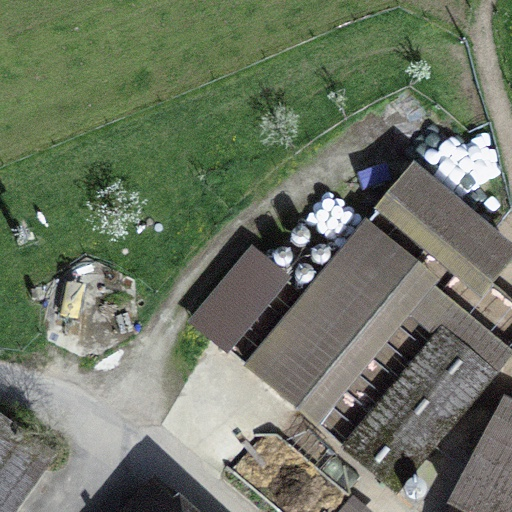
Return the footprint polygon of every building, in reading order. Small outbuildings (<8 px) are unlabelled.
[(411,174),(248,368),(397,492),(511,354),(511,302),(490,284),(511,258),(411,174)] [(281,276),(254,254),(195,323),(222,346),(281,276)] [(0,416),(0,511),(47,453),(0,416)] [(511,511),(511,425),(504,421),(456,511),(511,511)] [(287,511),(367,511),(316,466),(284,509),(287,511)]
